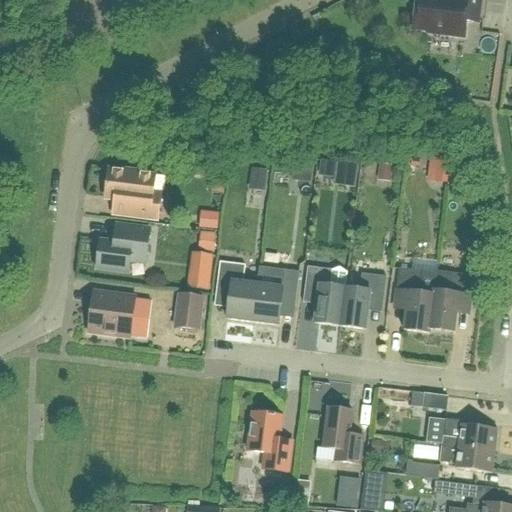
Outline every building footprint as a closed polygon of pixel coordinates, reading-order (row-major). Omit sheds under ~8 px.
[(478,24),(480,0),(416,0),(416,4),(412,8),(411,17),(414,21),(413,31),(428,33),(428,34),(466,39),(466,38),(462,37),(464,22),(478,24)] [(419,83),(437,91),(442,80),(424,72),(419,83)] [(210,179),(226,181),(228,165),(196,162),(194,177),(210,179)] [(311,184),(313,164),(296,164),(294,182),(311,184)] [(358,167),(347,165),(344,188),(355,189),(358,167)] [(392,167),(380,166),(379,179),(390,180),(392,167)] [(438,166),(436,183),(448,184),(450,167),(438,166)] [(464,169),(461,169),(450,167),(448,184),(462,186),(464,173),(464,169)] [(158,222),(162,193),(154,192),(156,177),(109,171),(106,201),(115,202),(113,216),(158,222)] [(266,172),(252,171),(250,188),(264,190),(266,172)] [(203,214),(201,228),(215,230),(217,216),(203,214)] [(147,261),(150,231),(117,226),(114,244),(100,243),(97,270),(129,274),(130,264),(136,259),(147,261)] [(203,235),(201,249),(213,251),(215,237),(203,235)] [(196,254),(194,267),(212,269),(214,256),(196,254)] [(253,324),(258,286),(244,284),(246,267),(220,264),(216,297),(217,298),(217,295),(230,297),(227,321),(253,324)] [(399,270),(395,303),(394,310),(407,311),(404,332),(429,335),(430,336),(430,332),(434,297),(433,297),(434,293),(435,293),(437,273),(437,269),(424,267),(423,273),(399,270)] [(317,306),(315,325),(340,328),(345,290),(347,274),(308,269),(303,304),(317,306)] [(258,286),(253,324),(279,328),(282,303),(295,305),(295,307),(296,307),(300,274),(274,271),(272,288),(258,286)] [(451,275),(437,273),(435,293),(434,293),(433,297),(434,297),(430,332),(455,335),(457,315),(470,316),(470,309),(474,278),(451,275)] [(345,290),(340,328),(366,332),(369,313),(382,314),(387,279),(362,275),(360,292),(345,290)] [(136,299),(120,297),(94,293),(93,305),(89,335),(131,340),(136,299)] [(201,333),(205,298),(179,295),(174,330),(201,333)] [(447,413),(448,399),(413,394),(411,408),(447,413)] [(360,466),(364,439),(350,437),(353,413),(329,410),(324,450),(337,452),(335,463),(360,466)] [(407,414),(406,428),(427,430),(428,416),(407,414)] [(270,417),(253,415),(248,453),(265,455),(263,471),(289,474),(293,443),(280,442),(283,418),(275,418),(275,416),(270,415),(270,417)] [(443,446),(495,453),(498,431),(464,426),(464,423),(446,421),(444,438),(443,446)] [(369,455),(384,456),(385,443),(370,442),(369,455)] [(492,475),(495,453),(443,446),(441,464),(457,466),(457,471),(492,475)] [(438,481),(440,468),(408,464),(407,477),(438,481)] [(364,473),(362,491),(384,494),(386,476),(364,473)] [(474,500),(476,488),(436,483),(434,493),(447,494),(446,496),(474,500)]
